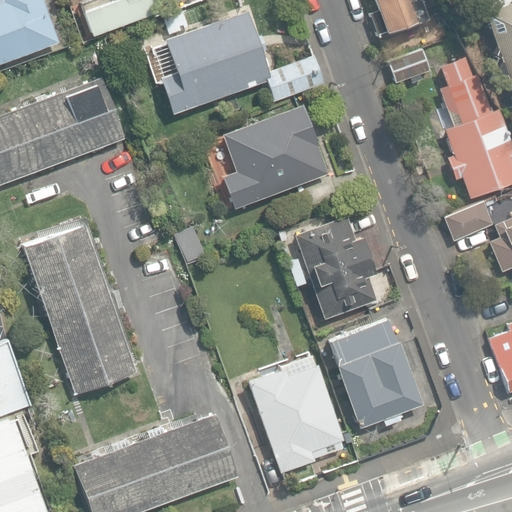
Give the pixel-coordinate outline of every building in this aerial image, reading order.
[(0,0),(0,62),(56,42),(40,0),(1,0),(0,0)] [(102,0),(80,9),(91,36),(137,18),(131,1),(134,0),(102,0)] [(367,14),(375,35),(426,17),(420,0),(371,0),(376,11),(367,14)] [(511,0),(481,11),(511,103),(511,0)] [(156,77),(169,114),(263,82),(269,101),(321,83),(311,54),(264,70),(258,51),(263,49),(258,35),(253,37),(243,9),(160,39),(172,71),(156,77)] [(167,33),(187,27),(182,11),(162,18),(167,33)] [(385,61),(392,81),(430,68),(423,47),(385,61)] [(459,176),(467,197),(511,180),(511,150),(496,107),(489,110),(475,73),(469,75),(463,58),(438,67),(445,85),(437,88),(452,126),(442,130),(451,153),(443,156),(451,179),(459,176)] [(0,112),(0,183),(122,138),(98,76),(0,112)] [(218,175),(229,209),(325,173),(300,104),(218,133),(231,170),(218,175)] [(441,216),(451,240),(490,223),(480,199),(441,216)] [(509,266),(511,273),(511,213),(491,223),(497,237),(486,241),(499,271),(509,266)] [(291,233),(321,317),(374,298),(366,276),(373,273),(359,235),(351,238),(343,214),(291,233)] [(18,244),(73,393),(134,371),(80,222),(18,244)] [(187,225),(172,230),(182,261),(197,256),(187,225)] [(333,364),(357,427),(381,417),(383,423),(398,418),(395,411),(419,402),(396,340),(393,341),(385,317),(327,339),(336,363),(333,364)] [(511,321),(504,324),(506,330),(486,337),(506,390),(511,388),(511,321)] [(0,339),(0,414),(29,404),(5,337),(0,339)] [(254,410),(277,473),(312,460),(311,458),(342,447),(311,362),(282,372),(280,366),(254,375),(242,379),(254,410)] [(70,463),(88,511),(134,511),(235,475),(212,411),(70,463)] [(0,419),(0,511),(43,511),(9,416),(0,419)]
